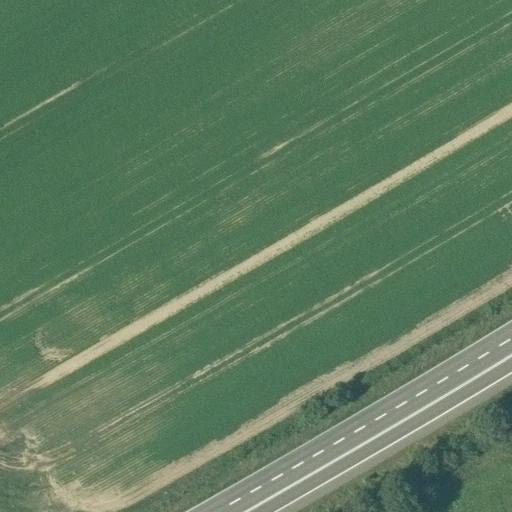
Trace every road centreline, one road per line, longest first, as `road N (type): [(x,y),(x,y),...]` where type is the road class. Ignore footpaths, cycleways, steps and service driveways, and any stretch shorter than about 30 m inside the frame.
road 1 (trunk): [(511,342),(259,494)]
road 2 (trunk): [(272,511),(511,364)]
